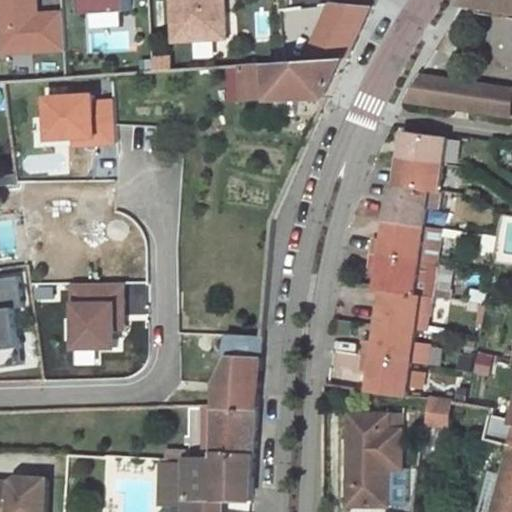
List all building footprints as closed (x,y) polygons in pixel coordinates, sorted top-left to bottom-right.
[(39,15),(38,0),(1,0),(5,54),(68,50),(66,13),(39,15)] [(84,0),(86,15),(133,12),(132,0),(84,0)] [(174,0),(177,42),(228,39),(227,13),(221,7),(220,0),(174,0)] [(511,0),(469,0),(467,3),(511,10),(511,0)] [(511,10),(467,3),(463,10),(511,17),(511,10)] [(303,60),(350,58),(370,11),(328,7),(303,60)] [(196,58),(222,55),(221,41),(195,43),(196,58)] [(176,70),(175,55),(155,56),(156,71),(176,70)] [(303,60),(287,62),(287,63),(289,99),(289,100),(298,99),(331,98),(350,58),(303,60)] [(274,82),(272,63),(261,64),(262,83),(274,82)] [(274,82),(275,99),(289,99),(287,63),(272,63),(274,82)] [(261,64),(231,66),(232,101),(263,100),(262,83),(261,64)] [(437,77),(421,75),(405,101),(424,103),(429,104),(437,77)] [(511,88),(437,77),(429,104),(511,116),(511,88)] [(77,137),(98,136),(99,144),(120,143),(117,101),(97,103),(96,95),(50,99),(53,139),(77,137)] [(298,116),(298,99),(289,100),(289,116),(298,116)] [(450,137),(407,131),(403,158),(447,164),(450,137)] [(98,136),(77,137),(78,145),(99,144),(98,136)] [(447,164),(403,158),(399,185),(443,191),(447,164)] [(444,192),(394,185),(390,220),(429,225),(431,208),(442,210),(444,192)] [(445,228),(390,220),(387,239),(376,237),(374,253),(441,262),(445,228)] [(441,262),(374,253),(372,267),(383,269),(380,289),(386,289),(436,296),(441,262)] [(22,277),(0,279),(0,369),(26,366),(19,309),(27,308),(22,277)] [(76,305),(78,305),(79,348),(119,347),(119,328),(118,304),(126,304),(126,283),(76,284),(76,305)] [(436,296),(386,289),(381,323),(420,329),(431,330),(436,296)] [(420,329),(381,323),(379,341),(368,340),(365,355),(416,362),(420,329)] [(263,339),(229,338),(225,358),(231,358),(261,360),(263,339)] [(479,341),(469,339),(467,352),(476,354),(479,341)] [(427,344),(425,364),(445,366),(447,346),(427,344)] [(477,356),(462,353),(459,367),(474,370),(477,356)] [(493,376),(497,356),(481,353),(478,373),(493,376)] [(416,362),(365,355),(364,370),(375,371),(372,391),(411,396),(416,362)] [(231,358),(219,385),(259,385),(261,360),(231,358)] [(259,385),(219,385),(219,397),(219,407),(257,407),(259,385)] [(468,400),(471,388),(461,387),(458,399),(468,400)] [(219,397),(193,398),(193,408),(202,408),(219,407),(219,397)] [(450,426),(454,401),(433,398),(433,399),(432,399),(429,423),(448,426),(450,426)] [(219,407),(217,435),(202,434),(201,449),(170,448),(170,461),(187,462),(217,462),(217,452),(255,453),(257,407),(219,407)] [(202,408),(202,434),(217,435),(219,407),(202,408)] [(405,415),(353,414),(352,505),(390,505),(391,467),(404,467),(405,415)] [(511,428),(491,421),(486,439),(511,445),(511,428)] [(445,455),(448,426),(429,423),(425,453),(445,455)] [(188,505),(188,511),(216,511),(216,502),(252,501),(255,453),(217,452),(217,462),(187,462),(187,467),(188,505)] [(511,511),(511,459),(508,475),(507,477),(504,489),(498,511),(511,511)] [(187,467),(163,467),(163,505),(188,505),(187,467)] [(404,467),(391,467),(390,505),(418,505),(423,467),(404,467)] [(508,475),(495,471),(484,511),(498,511),(504,489),(493,486),(496,473),(507,477),(508,475)] [(493,486),(504,489),(507,477),(496,473),(493,486)] [(0,511),(48,511),(50,480),(20,479),(15,484),(0,483),(0,511)]
